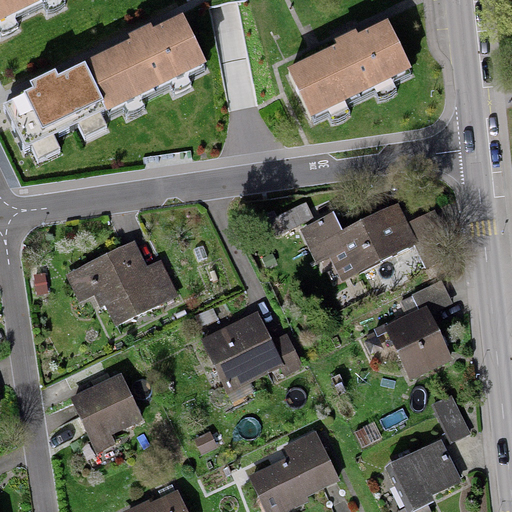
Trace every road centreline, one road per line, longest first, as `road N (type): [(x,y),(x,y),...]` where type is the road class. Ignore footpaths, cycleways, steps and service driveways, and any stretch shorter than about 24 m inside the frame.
road 1 (residential): [(3,218),(478,145)]
road 2 (tertiary): [(511,489),(478,145)]
road 3 (residential): [(3,218),(45,511)]
road 4 (tertiary): [(478,145),(459,0)]
